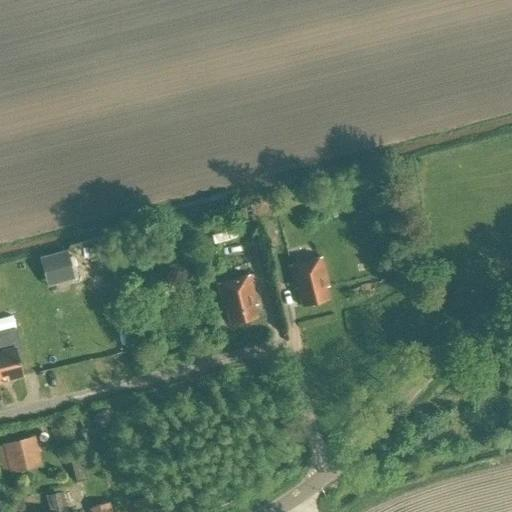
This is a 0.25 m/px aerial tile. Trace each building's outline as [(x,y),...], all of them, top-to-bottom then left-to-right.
[(247,227),(254,226),(249,206),(220,213),(222,221),(244,216),(247,227)] [(46,287),(73,280),(66,252),(39,259),(46,287)] [(301,308),(328,301),(325,289),(328,288),(320,258),(287,267),(291,282),(294,282),(301,308)] [(92,283),(105,282),(103,263),(91,264),(92,283)] [(248,276),(215,285),(219,300),(222,300),(229,326),(256,319),(253,306),(256,306),(248,276)] [(0,352),(0,383),(22,377),(14,349),(2,352),(0,352)] [(34,438),(4,444),(11,471),(40,465),(34,438)] [(76,483),(86,481),(80,459),(70,462),(76,483)]
